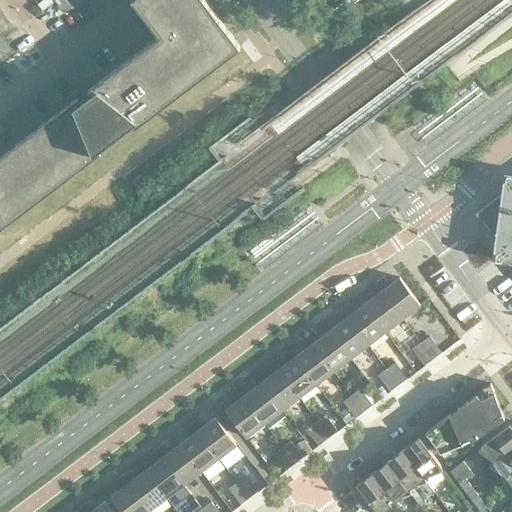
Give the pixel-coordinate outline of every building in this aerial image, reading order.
[(132,0),(159,35),(88,89),(89,91),(90,90),(92,91),(88,94),(78,102),(77,100),(78,99),(76,98),(0,155),(0,228),(100,152),(99,151),(98,152),(97,150),(133,123),(134,124),(133,125),(134,126),(240,46),(204,0),(132,0)] [(511,174),(506,174),(503,195),(478,214),(497,239),(494,261),(511,263),(511,174)] [(420,304),(399,277),(389,284),(386,284),(386,282),(382,277),(375,283),(401,318),(420,304)] [(401,318),(375,283),(367,288),(371,293),(373,293),(372,297),(364,304),(384,331),(401,318)] [(348,303),(340,309),(367,344),(384,331),(364,304),(355,310),(351,310),(351,308),(348,303)] [(367,344),(340,309),(333,314),(337,319),(338,320),(338,323),(329,330),(350,357),(367,344)] [(313,330),(305,335),(332,371),(350,357),(329,330),(320,337),(316,336),(317,335),(313,330)] [(332,371),(305,335),(298,341),(302,346),(303,346),(303,350),(294,356),(315,384),(332,371)] [(429,336),(420,343),(432,359),(441,352),(429,336)] [(420,343),(412,349),(424,365),(432,359),(420,343)] [(279,356),(271,361),(298,397),(315,384),(294,356),(286,363),(282,362),(282,361),(279,356)] [(298,397),(271,361),(264,367),(267,372),(269,372),(268,376),(260,382),(281,410),(298,397)] [(394,362),(386,369),(398,385),(407,378),(394,362)] [(386,369),(377,375),(389,391),(398,385),(386,369)] [(244,382),(237,387),(263,423),(281,410),(260,382),(251,389),(248,388),(248,387),(244,382)] [(475,394),(426,431),(424,432),(440,453),(468,440),(470,443),(504,417),(490,383),(489,383),(489,384),(481,387),(482,389),(474,392),(475,394)] [(381,385),(375,390),(381,398),(387,393),(381,385)] [(263,423),(237,387),(229,393),(233,398),(235,398),(234,402),(225,409),(245,436),(263,423)] [(360,389),(351,395),(363,411),(372,405),(360,389)] [(346,408),(338,414),(346,424),(354,418),(346,408)] [(325,415),(317,421),(329,437),(337,431),(325,415)] [(198,417),(191,422),(218,458),(235,444),(215,417),(206,424),(202,423),(202,422),(198,417)] [(317,421),(308,428),(320,444),(329,437),(317,421)] [(218,458),(191,422),(183,428),(187,433),(189,433),(188,437),(180,443),(200,471),(218,458)] [(478,449),(492,461),(493,461),(511,446),(511,428),(509,424),(482,444),(478,449)] [(439,464),(418,437),(402,449),(424,477),(441,470),(439,464)] [(303,439),(294,445),(303,457),(312,451),(303,439)] [(291,441),(282,447),(294,463),(303,457),(294,445),(291,441)] [(164,443),(156,448),(183,484),(200,471),(180,443),(171,450),(167,449),(167,448),(164,443)] [(511,470),(511,446),(493,461),(492,461),(489,465),(504,476),(511,470)] [(282,447),(274,454),(286,470),(294,463),(282,447)] [(183,484),(156,448),(149,454),(153,459),(154,459),(154,463),(145,470),(166,497),(183,484)] [(424,477),(402,449),(387,461),(408,489),(409,489),(411,493),(410,493),(418,503),(433,491),(426,482),(424,477)] [(408,489),(387,461),(372,472),(393,501),(410,493),(411,493),(409,489),(408,489)] [(129,469),(122,475),(149,510),(166,497),(145,470),(137,476),(133,476),(133,474),(129,469)] [(511,470),(504,476),(501,480),(511,488),(511,470)] [(384,511),(393,501),(372,472),(356,485),(376,511),(384,511)] [(145,511),(149,510),(122,475),(115,480),(118,485),(120,485),(119,489),(110,496),(121,511),(145,511)] [(245,476),(236,482),(248,498),(257,492),(245,476)] [(465,478),(458,483),(466,493),(472,488),(465,478)] [(236,482),(228,489),(240,505),(248,498),(236,482)] [(470,499),(477,508),(484,504),(476,494),(470,499)] [(88,501),(80,506),(84,511),(112,511),(104,501),(95,508),(91,507),(91,506),(88,501)] [(218,511),(210,502),(202,508),(204,511),(218,511)]
